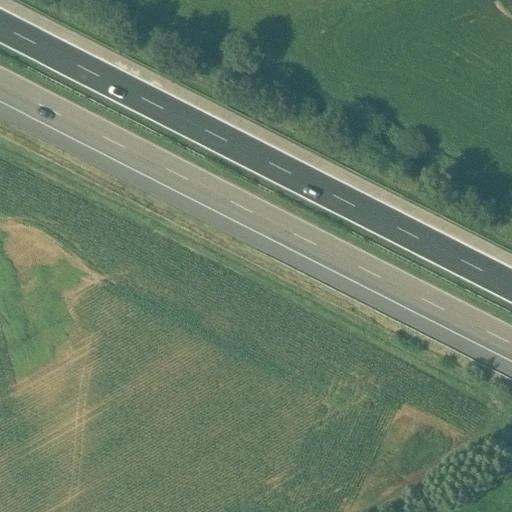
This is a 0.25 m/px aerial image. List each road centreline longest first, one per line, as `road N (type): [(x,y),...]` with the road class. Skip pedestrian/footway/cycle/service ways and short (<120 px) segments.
road 1 (motorway): [(0,84),(511,347)]
road 2 (motorway): [(511,285),(0,25)]
